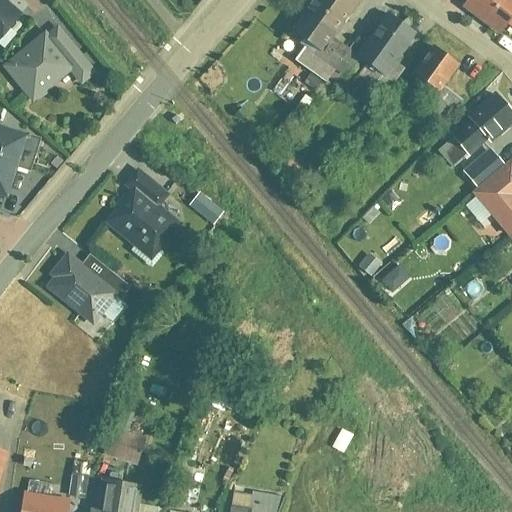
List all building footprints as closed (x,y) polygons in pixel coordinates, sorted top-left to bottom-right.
[(0,0),(0,42),(20,18),(0,0)] [(308,0),(288,28),(321,52),(356,4),(351,0),(308,0)] [(511,0),(466,0),(461,7),(499,36),(511,19),(511,0)] [(385,15),(351,61),(380,82),(414,37),(385,15)] [(95,67),(56,28),(41,42),(33,34),(0,66),(0,76),(30,107),(62,75),(75,87),(95,67)] [(275,45),(289,57),(299,44),(285,33),(275,45)] [(305,41),(287,65),(328,96),(345,73),(305,41)] [(429,49),(406,83),(431,100),(454,66),(429,49)] [(422,115),(438,127),(459,99),(443,87),(422,115)] [(448,144),(467,164),(511,119),(511,106),(494,88),(465,116),(471,122),(448,144)] [(0,186),(13,139),(0,134),(0,186)] [(25,141),(15,177),(34,182),(44,146),(25,141)] [(490,149),(460,178),(477,195),(507,166),(490,149)] [(182,221),(161,203),(167,196),(139,172),(123,190),(129,196),(100,229),(143,266),(182,221)] [(511,177),(504,185),(498,178),(474,201),(511,240),(511,239),(511,177)] [(208,223),(219,210),(194,190),(184,204),(208,223)] [(54,278),(46,288),(94,327),(121,295),(83,264),(68,252),(50,275),(54,278)] [(369,273),(378,260),(366,253),(357,266),(369,273)] [(83,264),(121,295),(124,298),(133,288),(91,254),(83,264)] [(397,262),(378,278),(389,292),(408,276),(397,262)] [(106,427),(99,455),(134,464),(141,436),(106,427)] [(176,466),(172,501),(183,503),(187,467),(176,466)] [(155,511),(130,508),(132,488),(100,483),(97,504),(92,503),(90,511),(155,511)] [(277,511),(282,496),(234,493),(230,511),(277,511)] [(22,496),(19,511),(73,511),(74,502),(22,496)]
